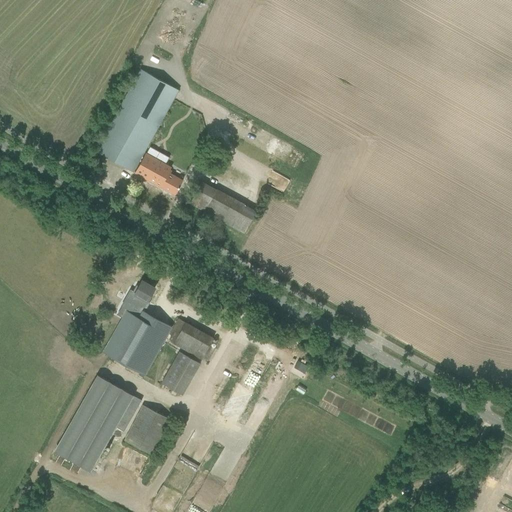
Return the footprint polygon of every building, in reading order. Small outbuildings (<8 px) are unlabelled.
[(95,151),(133,172),(178,90),(140,69),(95,151)] [(169,139),(197,155),(204,141),(176,126),(169,139)] [(183,181),(170,174),(171,171),(170,170),(171,168),(145,153),(134,173),(175,195),(183,181)] [(198,169),(207,174),(216,157),(206,153),(198,169)] [(189,203),(244,233),(255,212),(201,182),(194,195),(189,203)] [(125,300),(131,304),(103,352),(144,376),(168,334),(166,330),(156,324),(159,319),(142,310),(155,288),(142,281),(138,287),(134,284),(125,300)] [(178,318),(169,334),(175,337),(171,344),(200,360),(213,338),(178,318)] [(161,383),(182,395),(200,363),(179,351),(161,383)] [(60,453),(90,471),(115,427),(123,432),(141,400),(98,376),(71,421),(55,451),(60,453)] [(124,440),(153,455),(172,420),(142,404),(124,440)] [(174,511),(210,443),(191,433),(155,501),(174,511)]
